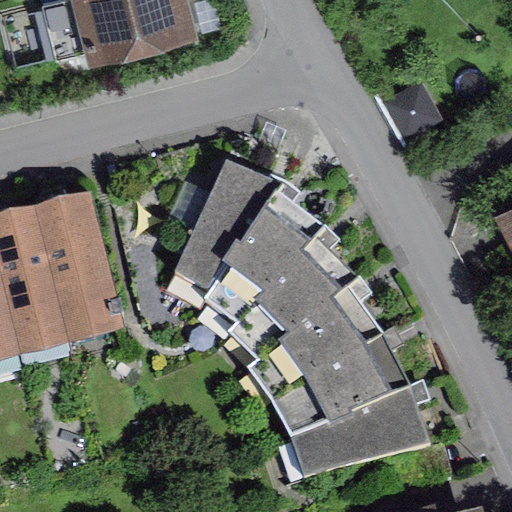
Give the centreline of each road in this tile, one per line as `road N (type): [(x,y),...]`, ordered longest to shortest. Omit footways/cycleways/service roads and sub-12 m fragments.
road 1 (residential): [(511,430),(449,296),(320,77)]
road 2 (residential): [(0,156),(320,77)]
